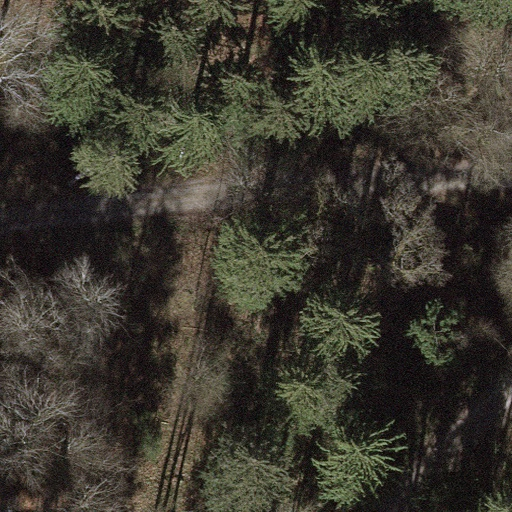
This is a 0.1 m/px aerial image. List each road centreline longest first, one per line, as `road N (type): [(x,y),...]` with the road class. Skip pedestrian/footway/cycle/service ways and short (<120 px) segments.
road 1 (track): [(511,184),(0,228)]
road 2 (track): [(511,397),(393,511)]
